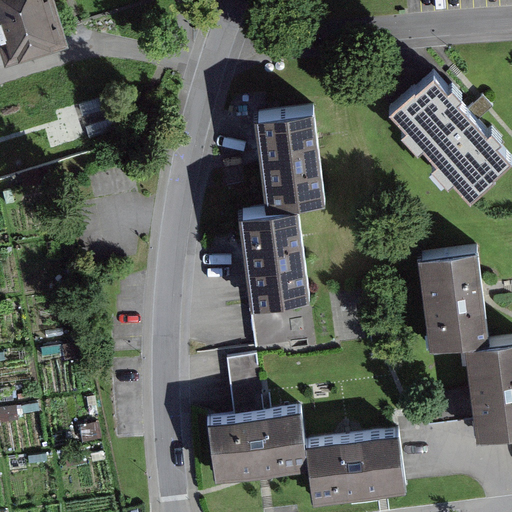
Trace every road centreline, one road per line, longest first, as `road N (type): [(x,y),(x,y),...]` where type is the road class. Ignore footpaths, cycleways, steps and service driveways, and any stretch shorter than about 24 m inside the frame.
road 1 (residential): [(224,53),(160,279),(156,408),(174,511)]
road 2 (unclassified): [(511,26),(356,35),(273,58),(224,53)]
